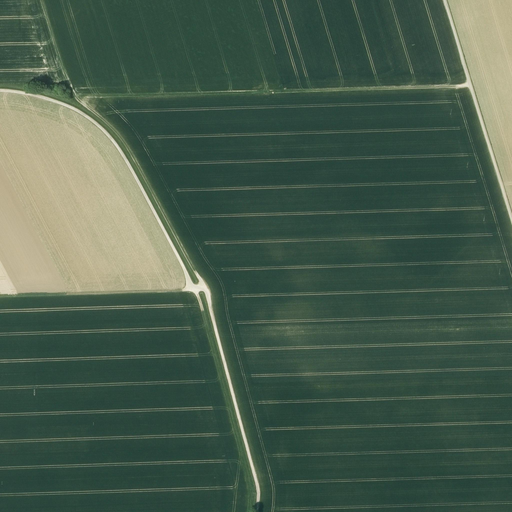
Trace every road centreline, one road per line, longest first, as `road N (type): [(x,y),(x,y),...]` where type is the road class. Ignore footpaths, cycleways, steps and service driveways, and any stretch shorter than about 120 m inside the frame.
road 1 (track): [(76,101),(474,90)]
road 2 (track): [(204,287),(130,151),(76,101),(43,0)]
road 3 (track): [(0,95),(62,107),(113,142),(194,290)]
road 4 (track): [(204,287),(258,488),(255,511)]
road 5 (track): [(194,290),(249,489),(246,511)]
road 6 (track): [(447,0),(511,213)]
road 7 (track): [(0,299),(194,290)]
